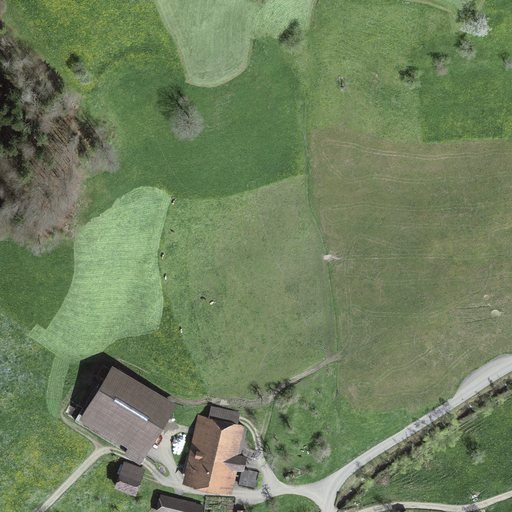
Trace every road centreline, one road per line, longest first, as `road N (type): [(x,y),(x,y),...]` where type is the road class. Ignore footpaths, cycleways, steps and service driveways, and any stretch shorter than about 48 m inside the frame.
road 1 (track): [(237,491),(170,481),(144,460),(103,448),(38,511)]
road 2 (track): [(511,493),(463,508),(362,511)]
